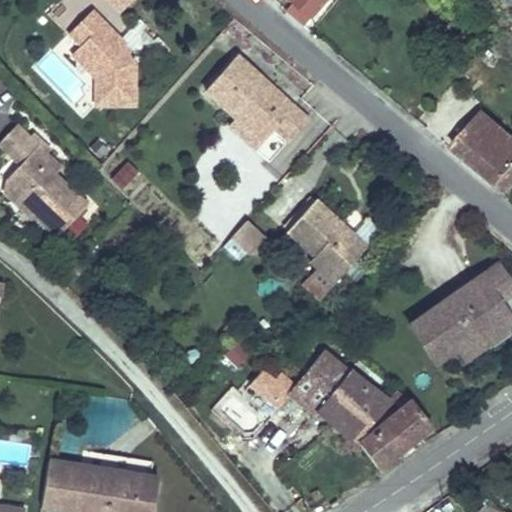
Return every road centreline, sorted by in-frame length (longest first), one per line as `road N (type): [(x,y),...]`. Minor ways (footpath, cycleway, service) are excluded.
road 1 (residential): [(0,242),(149,387),(247,511)]
road 2 (residential): [(241,0),(511,230)]
road 3 (unclassified): [(365,511),(511,413)]
